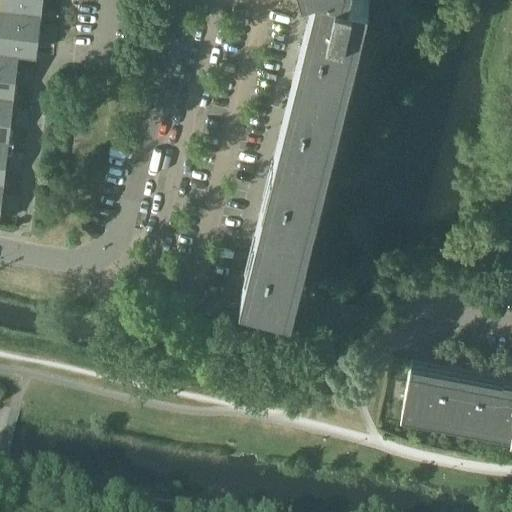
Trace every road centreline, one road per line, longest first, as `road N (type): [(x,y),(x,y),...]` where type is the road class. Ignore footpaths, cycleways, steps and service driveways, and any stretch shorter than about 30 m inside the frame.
road 1 (residential): [(265,0),(201,272),(121,253),(113,244)]
road 2 (residential): [(26,251),(46,77),(60,53),(99,56),(105,0)]
road 3 (residential): [(179,0),(144,196),(113,244)]
